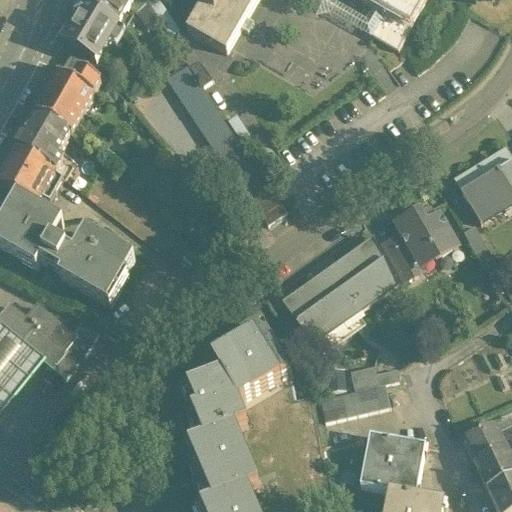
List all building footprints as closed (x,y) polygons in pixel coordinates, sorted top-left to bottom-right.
[(93,0),(87,11),(119,32),(131,12),(138,18),(149,10),(142,0),(93,0)] [(184,0),(202,10),(188,36),(228,59),(261,0),(358,0),(374,9),(387,16),(373,42),(400,57),(415,31),(413,30),(430,0),(184,0)] [(297,0),(315,10),(319,24),(335,21),(373,42),(387,16),(374,9),(368,19),(334,0),(297,0)] [(160,27),(149,10),(138,18),(149,35),(160,27)] [(119,32),(87,11),(64,51),(75,57),(75,56),(96,67),(98,68),(110,47),(117,52),(126,36),(119,32)] [(185,45),(176,50),(185,63),(193,57),(185,45)] [(75,57),(60,83),(74,91),(81,79),(87,82),(96,67),(75,56),(75,57)] [(214,86),(201,67),(191,74),(204,92),(214,86)] [(266,189),(188,72),(168,85),(246,202),(266,189)] [(74,91),(60,83),(38,122),(72,142),(72,143),(84,153),(95,133),(83,126),(102,91),(87,82),(81,79),(74,91)] [(72,142),(38,122),(18,156),(58,179),(65,166),(60,163),(72,143),(72,142)] [(511,161),(507,153),(455,185),(464,199),(463,199),(482,231),(511,212),(511,195),(503,180),(501,176),(511,169),(511,161)] [(58,179),(18,156),(15,161),(10,169),(11,169),(0,187),(0,192),(20,204),(38,214),(44,203),(51,207),(64,185),(58,180),(58,179)] [(254,212),(259,226),(283,217),(278,203),(254,212)] [(136,266),(88,238),(75,261),(54,248),(64,230),(38,214),(20,204),(0,237),(0,254),(38,276),(42,269),(63,281),(61,285),(109,313),(136,266)] [(420,215),(410,220),(411,222),(397,230),(401,238),(418,267),(433,259),(436,264),(458,252),(441,221),(435,225),(428,212),(421,217),(420,215)] [(488,254),(475,232),(465,238),(477,261),(488,254)] [(418,267),(401,238),(382,250),(403,288),(415,281),(410,272),(418,267)] [(375,246),(286,309),(300,329),(298,330),(301,334),(303,333),(315,350),(399,291),(375,246)] [(75,344),(35,312),(25,324),(8,310),(0,319),(0,330),(43,366),(52,373),(75,344)] [(0,419),(43,366),(0,330),(0,419)] [(80,337),(75,344),(52,373),(66,384),(95,349),(80,337)] [(251,340),(226,354),(229,360),(215,368),(223,383),(240,411),(293,381),(268,337),(254,345),(251,340)] [(375,371),(350,377),(355,396),(386,389),(400,386),(397,376),(377,380),(375,371)] [(223,383),(189,397),(196,413),(190,416),(192,421),(188,423),(193,437),(199,435),(205,449),(237,437),(249,432),(240,411),(223,383)] [(355,396),(320,404),(325,426),(391,411),(386,389),(355,396)] [(497,429),(464,444),(476,469),(511,451),(511,433),(501,438),(497,429)] [(205,449),(190,456),(196,471),(191,473),(202,500),(208,498),(213,511),(214,511),(249,498),(260,494),(237,437),(205,449)] [(403,448),(371,443),(362,493),(391,499),(394,499),(403,448)] [(511,451),(476,469),(488,495),(511,484),(511,451)] [(511,511),(511,484),(488,495),(495,511),(511,511)] [(214,511),(255,511),(249,498),(214,511)] [(394,499),(391,499),(388,511),(445,511),(446,508),(394,499)]
